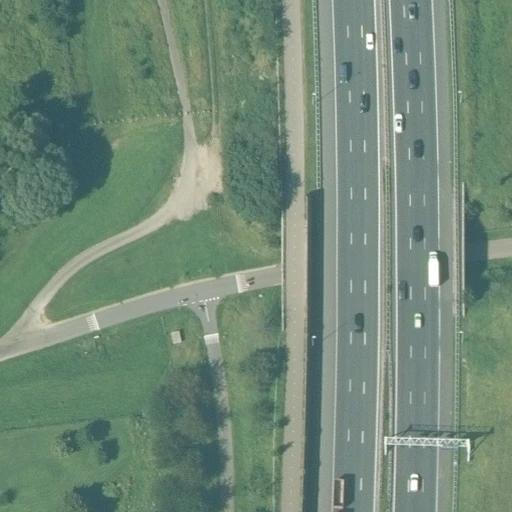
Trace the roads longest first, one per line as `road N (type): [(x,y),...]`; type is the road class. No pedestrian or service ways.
road 1 (motorway): [(357,0),(363,199),(355,511)]
road 2 (unclassified): [(284,511),(291,351),(286,0)]
road 3 (motorway): [(411,511),(410,0)]
road 4 (track): [(162,0),(190,149),(182,200),(61,276),(27,322),(28,342)]
road 5 (unclassified): [(202,290),(511,248)]
road 6 (unclassified): [(226,511),(202,290)]
road 7 (unclassified): [(0,351),(202,290)]
